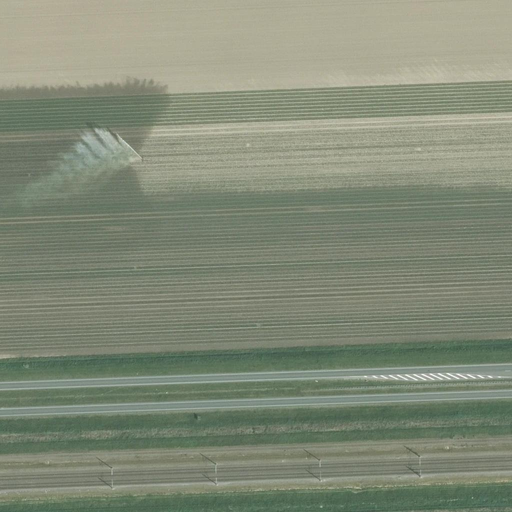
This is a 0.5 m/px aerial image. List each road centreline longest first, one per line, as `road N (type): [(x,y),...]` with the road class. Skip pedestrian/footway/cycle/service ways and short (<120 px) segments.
road 1 (trunk): [(0,412),(511,393)]
road 2 (track): [(0,459),(511,440)]
road 3 (trunk): [(511,368),(0,386)]
